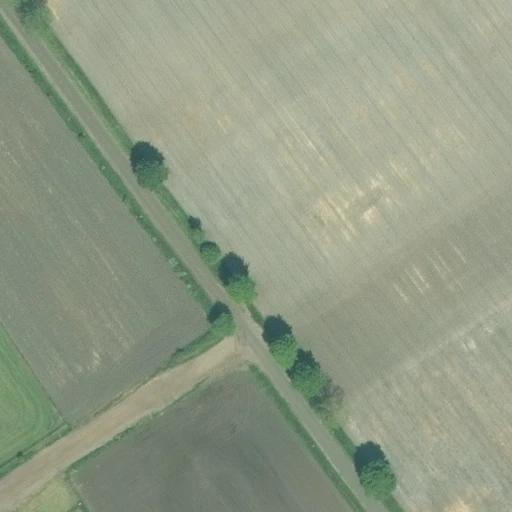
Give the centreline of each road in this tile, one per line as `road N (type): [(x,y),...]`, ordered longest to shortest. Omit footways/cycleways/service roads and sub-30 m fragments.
road 1 (unclassified): [(243,334),(1,0)]
road 2 (track): [(0,494),(195,368)]
road 3 (unclassified): [(374,511),(243,334)]
